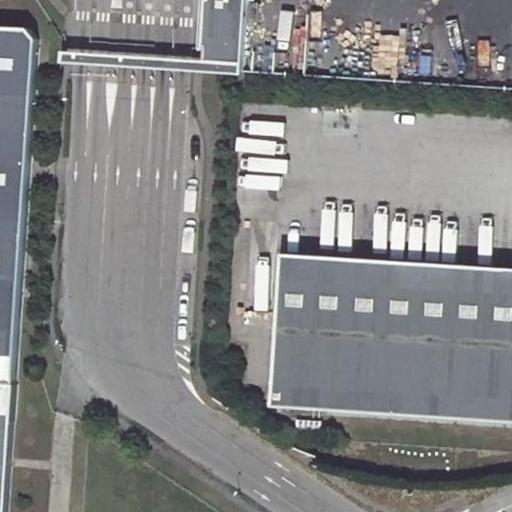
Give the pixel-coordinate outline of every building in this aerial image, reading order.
[(242,0),(198,0),(195,47),(200,48),(199,59),(198,66),(219,68),(238,70),(242,0)] [(0,378),(12,379),(35,39),(27,29),(0,26),(0,378)] [(198,66),(199,59),(57,50),(57,61),(220,71),(219,68),(198,66)] [(511,268),(284,254),(274,407),(511,422),(511,268)] [(0,511),(4,511),(8,457),(12,379),(0,378),(0,511)]
